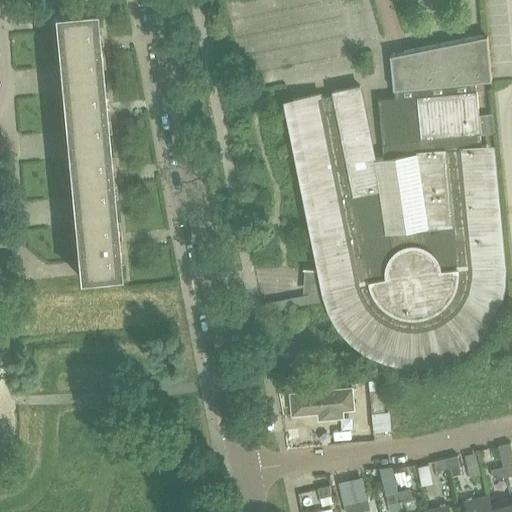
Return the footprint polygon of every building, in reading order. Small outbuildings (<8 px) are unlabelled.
[(53,14),(55,27),(78,276),(118,272),(115,239),(109,173),(102,107),(96,43),(93,10),(53,14)] [(491,79),(487,35),(401,51),(393,53),(391,53),(391,55),(392,61),(395,96),(378,98),(383,154),(377,155),(362,85),(327,92),(293,99),(328,269),(305,268),(304,279),(303,291),(331,285),(332,291),(334,296),(337,305),(344,319),(348,323),(358,334),(371,343),(376,346),(390,352),(405,355),(411,355),(426,354),(441,351),(446,349),(460,342),(472,332),(476,328),(485,316),(492,302),(494,297),(497,281),(498,266),(486,145),(482,145),(481,134),(498,132),(496,112),(479,113),(477,89),(476,81),(491,79)] [(310,302),(307,292),(262,302),(265,312),(310,302)] [(382,378),(369,379),(370,391),(374,390),(382,390),(384,389),(382,378)] [(373,429),(367,382),(277,389),(288,449),(352,443),(353,434),(373,429)] [(383,411),(384,411),(382,390),(374,390),(370,391),(372,412),(383,411)] [(372,412),(374,431),(390,429),(388,410),(384,411),(383,411),(372,412)] [(458,454),(446,457),(449,467),(451,466),(453,475),(462,473),(459,464),(460,464),(458,454)] [(449,467),(446,457),(434,460),(437,470),(449,467)] [(401,500),(392,465),(380,466),(388,503),(401,500)] [(393,465),(392,465),(401,500),(413,497),(406,465),(394,468),(393,465)] [(507,475),(504,465),(492,468),(494,478),(507,475)] [(363,475),(351,478),(359,510),(371,507),(363,475)] [(340,481),(346,511),(348,511),(359,510),(351,478),(340,481)] [(320,497),(332,494),(330,484),(318,487),(320,497)] [(493,511),(491,502),(489,495),(465,500),(467,511),(493,511)] [(511,511),(511,497),(491,502),(493,511),(511,511)]
